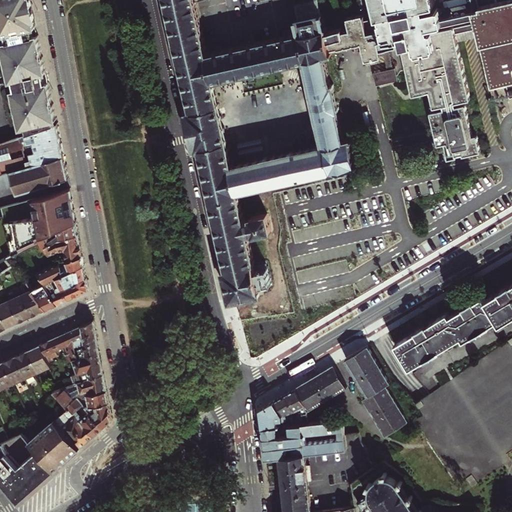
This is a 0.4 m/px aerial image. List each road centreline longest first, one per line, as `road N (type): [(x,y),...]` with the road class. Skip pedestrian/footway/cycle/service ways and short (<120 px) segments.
road 1 (tertiary): [(238,395),(146,0)]
road 2 (tertiary): [(511,232),(238,395)]
road 3 (residential): [(106,297),(51,0)]
road 4 (residential): [(88,494),(77,467),(125,418),(106,297)]
road 5 (tertiary): [(240,405),(88,494)]
